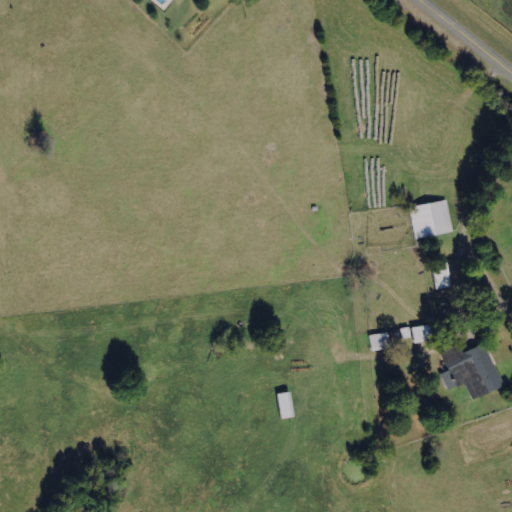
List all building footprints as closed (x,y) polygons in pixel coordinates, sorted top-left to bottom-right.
[(415,239),(453,232),(447,200),(409,207),(415,239)] [(434,289),(449,288),(447,263),(432,264),(434,289)] [(411,327),(413,343),(432,340),(430,325),(411,327)] [(400,328),(401,339),(411,337),(410,327),(400,328)] [(390,349),(388,333),(369,335),(370,350),(390,349)] [(440,373),(447,390),(464,383),(471,400),(503,386),(485,343),(462,353),(459,345),(441,352),(448,370),(440,373)]
